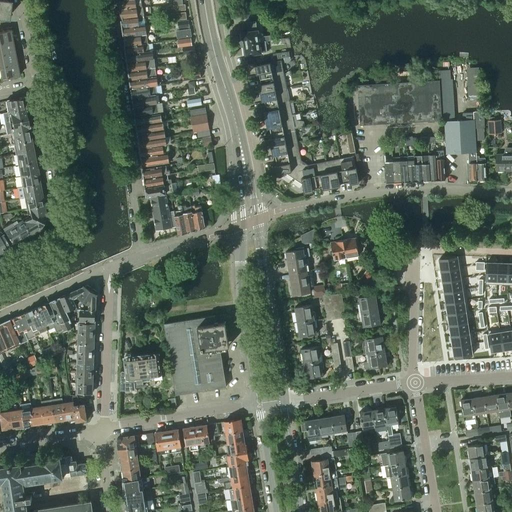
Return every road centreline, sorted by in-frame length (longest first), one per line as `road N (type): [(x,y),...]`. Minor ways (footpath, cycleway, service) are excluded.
road 1 (residential): [(511,195),(424,190),(257,219)]
road 2 (residential): [(109,0),(143,254)]
road 3 (secondary): [(285,399),(257,219)]
road 4 (secondary): [(240,224),(241,302),(257,404)]
road 5 (residential): [(257,404),(102,429)]
road 6 (residential): [(0,317),(143,254)]
road 7 (residential): [(61,233),(38,86)]
road 8 (residential): [(102,429),(108,284)]
road 9 (secondary): [(239,135),(204,0)]
road 10 (residential): [(414,384),(414,251)]
road 11 (residential): [(285,399),(414,384)]
road 12 (residential): [(433,511),(414,384)]
